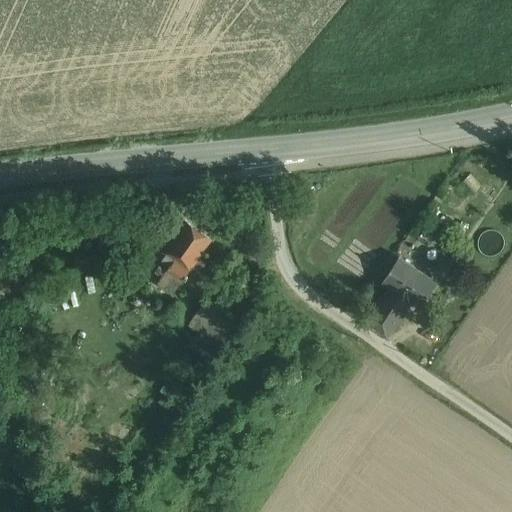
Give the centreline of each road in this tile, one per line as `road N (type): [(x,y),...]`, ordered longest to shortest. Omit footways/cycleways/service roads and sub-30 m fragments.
road 1 (unclassified): [(274,147),(285,282),(511,435)]
road 2 (secondary): [(0,177),(274,147)]
road 3 (secondary): [(274,147),(419,130),(511,106)]
